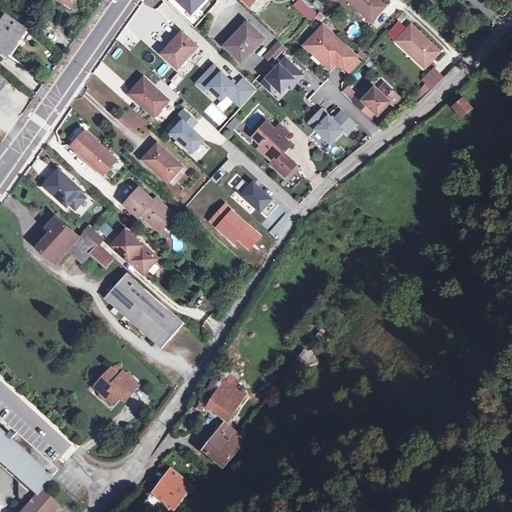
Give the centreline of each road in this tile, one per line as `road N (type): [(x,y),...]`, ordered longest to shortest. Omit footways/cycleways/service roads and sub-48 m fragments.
road 1 (residential): [(106,494),(308,201),(462,71),(511,15)]
road 2 (secondary): [(0,172),(120,0)]
road 3 (unclassified): [(106,494),(0,392)]
